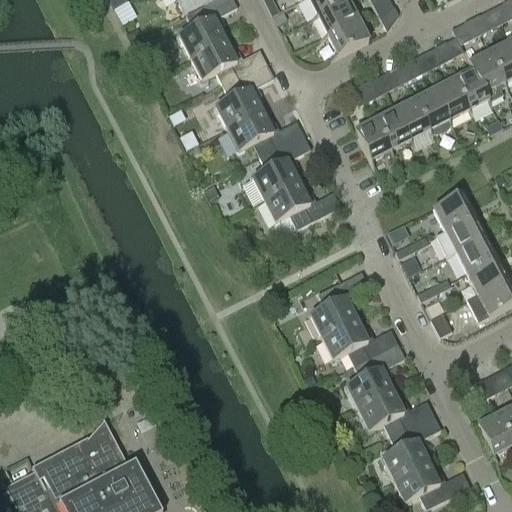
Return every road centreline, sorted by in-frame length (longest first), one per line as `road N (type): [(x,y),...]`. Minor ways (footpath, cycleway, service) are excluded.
road 1 (residential): [(497,511),(429,371)]
road 2 (residential): [(429,371),(368,241)]
road 3 (residential): [(299,98),(423,37)]
road 4 (residential): [(356,214),(299,98)]
